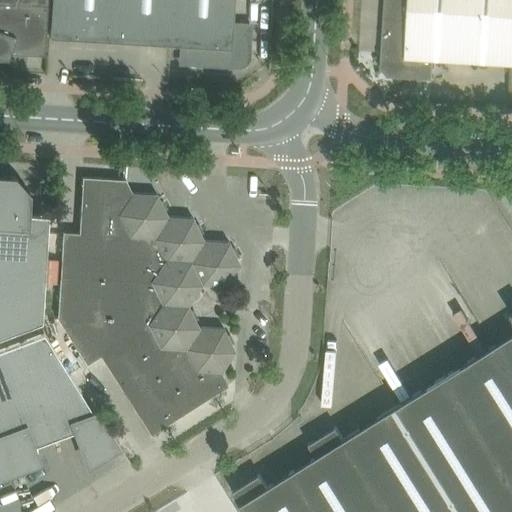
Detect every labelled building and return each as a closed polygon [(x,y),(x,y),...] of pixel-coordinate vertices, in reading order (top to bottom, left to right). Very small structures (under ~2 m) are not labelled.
[(51,0),(49,37),(111,41),(113,0),(51,0)] [(113,0),(111,41),(182,45),(231,48),(232,25),(234,0),(113,0)] [(405,58),(408,0),(384,0),(380,68),(387,77),(432,80),(433,60),(405,58)] [(408,0),(405,58),(433,60),(437,60),(440,0),(408,0)] [(483,63),(487,0),(440,0),(437,60),(483,63)] [(511,0),(487,0),(483,63),(511,64),(511,0)] [(0,56),(7,59),(10,53),(44,55),(47,4),(0,1),(0,56)] [(231,48),(182,45),(181,62),(237,66),(242,65),(246,62),(248,57),(250,25),(232,25),(231,48)] [(0,225),(48,229),(48,215),(29,214),(31,194),(15,177),(0,175),(0,225)] [(82,177),(79,233),(129,236),(118,213),(132,193),(125,179),(82,177)] [(157,194),(132,193),(118,213),(129,236),(154,237),(168,216),(165,210),(167,209),(163,200),(161,201),(157,194)] [(154,237),(165,260),(190,261),(204,240),(201,234),(203,233),(199,224),(197,225),(193,218),(168,216),(154,237)] [(0,337),(42,322),(48,229),(0,225),(0,337)] [(63,232),(60,276),(152,282),(165,260),(154,237),(129,236),(79,233),(63,232)] [(204,240),(190,261),(201,285),(226,286),(240,265),(237,258),(239,256),(235,248),(233,249),(229,242),(204,240)] [(190,261),(165,260),(152,282),(163,304),(188,305),(192,299),(194,300),(200,292),(197,291),(201,285),(190,261)] [(149,325),(163,304),(152,282),(60,276),(57,319),(87,365),(100,356),(149,325)] [(188,305),(163,304),(149,325),(160,347),(185,348),(199,327),(196,320),(198,319),(194,310),(191,311),(188,305)] [(232,491),(243,508),(245,511),(511,511),(511,312),(510,313),(511,316),(511,333),(344,439),(336,426),(309,443),(316,456),(267,486),(260,474),(232,491)] [(188,354),(185,348),(160,347),(149,325),(100,356),(125,394),(188,354)] [(185,348),(197,370),(221,372),(235,351),(232,344),(234,343),(230,334),(227,335),(224,328),(199,327),(185,348)] [(44,334),(18,343),(54,439),(75,431),(88,465),(117,447),(95,413),(93,414),(44,334)] [(18,343),(0,350),(0,432),(14,471),(38,462),(32,447),(54,439),(18,343)] [(188,354),(125,394),(150,435),(228,385),(221,372),(197,370),(188,354)] [(0,476),(14,471),(0,432),(0,476)]
